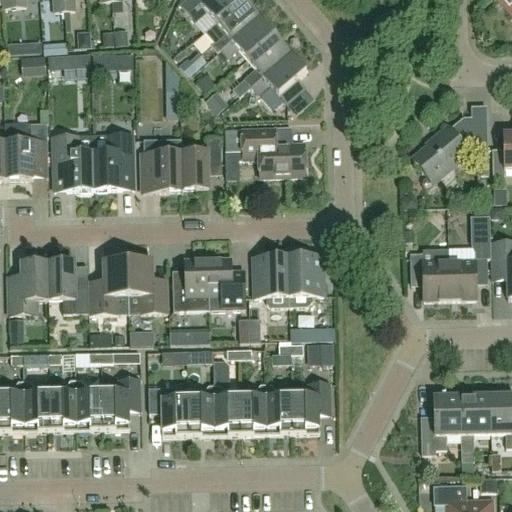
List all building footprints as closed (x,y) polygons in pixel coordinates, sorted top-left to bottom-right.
[(2,0),(3,13),(26,11),(25,0),(2,0)] [(64,16),(63,0),(52,0),(54,17),(64,16)] [(63,0),(64,16),(75,15),(73,0),(63,0)] [(216,28),(243,4),(239,0),(210,0),(207,3),(204,0),(191,0),(181,9),(195,26),(206,17),(215,28),(216,28)] [(511,0),(494,0),(511,20),(511,0)] [(216,28),(215,28),(204,37),(213,48),(210,50),(217,59),(220,56),(220,55),(259,23),(243,4),(216,28)] [(259,23),(220,55),(220,56),(227,63),(238,54),(247,64),(274,41),(259,23)] [(166,50),(184,37),(178,29),(160,43),(166,50)] [(113,36),(102,37),(103,51),(115,50),(113,36)] [(127,38),(115,39),(116,51),(128,50),(127,38)] [(274,41),(247,64),(255,74),(232,94),(239,102),(251,92),(290,59),(274,41)] [(22,47),(7,48),(8,60),(22,59),(22,47)] [(290,59),(251,92),(258,100),(269,91),(278,101),(279,100),(287,110),(305,94),(298,85),(306,78),(290,59)] [(197,75),(187,63),(179,70),(189,82),(197,75)] [(449,133),(447,131),(436,140),(438,142),(412,164),(432,188),(472,155),(487,155),(487,119),(471,119),(471,122),(463,122),(449,133)] [(47,166),(46,128),(4,129),(5,147),(6,185),(32,184),(32,169),(34,167),(47,166)] [(224,135),(225,157),(226,186),(237,185),(236,166),(243,166),(259,165),(259,183),(305,181),(304,149),(291,150),(291,133),(242,135),(224,135)] [(511,173),(511,137),(503,138),(503,154),(492,154),(492,181),(504,181),(504,174),(511,173)] [(134,194),(132,140),(106,141),(93,141),(93,158),(94,195),(134,194)] [(93,158),(93,141),(79,141),(52,142),(54,196),(94,195),(93,158)] [(206,143),(206,157),(181,157),(182,194),(183,194),(195,194),(195,195),(208,195),(207,171),(221,170),(221,142),(206,143)] [(143,158),(141,158),(142,198),(183,197),(183,194),(182,194),(181,157),(181,144),(143,145),(143,158)] [(489,180),(489,163),(478,163),(479,180),(489,180)] [(412,200),(404,200),(405,213),(417,213),(417,205),(412,200)] [(489,222),(471,222),(471,253),(474,257),(474,267),(449,267),(449,253),(448,253),(449,306),(476,305),(475,283),(487,283),(487,263),(490,263),(489,222)] [(413,235),(404,235),(404,247),(414,247),(413,235)] [(511,246),(491,247),(492,286),(507,285),(507,304),(511,304),(511,246)] [(422,254),(422,258),(410,259),(410,284),(422,284),(423,306),(449,306),(448,253),(422,254)] [(289,312),(288,261),(252,262),(254,303),(266,303),(266,308),(271,313),(289,312)] [(324,301),(323,261),(288,261),(289,312),(307,312),(312,307),(312,302),(324,301)] [(231,291),(231,263),(207,264),(209,302),(219,302),(219,305),(225,315),(245,315),(244,291),(231,291)] [(185,292),(172,292),(173,316),(209,315),(209,302),(207,264),(184,264),(185,292)] [(103,266),(104,286),(89,287),(90,320),(129,319),(127,265),(103,266)] [(151,265),(127,265),(129,319),(168,318),(167,285),(152,285),(151,265)] [(19,287),(8,287),(9,320),(37,319),(37,305),(48,305),(48,267),(22,268),(22,284),(19,287)] [(74,291),(73,267),(48,267),(48,305),(62,305),(63,319),(74,319),(89,318),(88,290),(74,291)] [(291,348),(335,347),(335,333),(290,334),(290,346),(291,346),(291,348)] [(140,351),(140,336),(129,336),(130,351),(140,351)] [(101,340),(89,340),(89,352),(101,352),(101,340)] [(291,346),(290,346),(290,347),(278,347),(278,361),(291,361),(291,350),(291,348),(291,346)] [(291,350),(291,361),(304,361),(303,350),(291,350)] [(334,350),(306,350),(307,371),(334,370),(334,350)] [(239,366),(239,355),(226,356),(227,366),(239,366)] [(251,355),(239,355),(239,366),(252,366),(251,355)] [(199,356),(187,357),(187,367),(200,367),(199,356)] [(114,358),(101,359),(101,369),(114,369),(114,358)] [(62,359),(49,360),(49,370),(62,370),(62,359)] [(88,359),(76,359),(76,368),(89,368),(88,359)] [(101,369),(101,359),(88,359),(89,368),(89,369),(101,369)] [(24,360),(10,360),(10,371),(23,371),(24,371),(24,360)] [(49,360),(24,360),(24,371),(23,371),(23,372),(50,372),(49,370),(49,360)] [(240,402),(225,402),(225,395),(226,392),(230,392),(229,370),(224,365),(213,365),(213,390),(215,441),(241,440),(240,402)] [(102,397),(103,435),(129,435),(129,417),(141,417),(141,384),(117,384),(117,396),(102,397)] [(66,397),(50,398),(51,437),(77,436),(76,385),(70,385),(65,390),(66,397)] [(81,385),(76,385),(77,436),(103,435),(102,397),(86,397),(86,390),(81,385)] [(14,399),(0,398),(0,437),(25,437),(24,386),(18,387),(14,391),(14,399)] [(50,391),(34,391),(28,386),(24,386),(25,437),(51,437),(50,398),(50,391)] [(307,400),(292,400),(293,439),(319,439),(319,421),(331,421),(331,388),(307,388),(307,400)] [(256,401),(240,402),(241,440),(267,440),(266,389),(260,389),(256,394),(256,401)] [(293,439),(292,400),(276,401),(276,394),(271,389),(266,389),(267,440),(293,439)] [(213,390),(209,390),(204,395),(204,402),(188,403),(189,442),(215,441),(213,390)] [(188,393),(148,394),(149,419),(162,419),(162,442),(189,442),(188,403),(188,393)] [(511,400),(490,401),(490,439),(505,439),(506,453),(511,453),(511,400)] [(461,440),(460,401),(434,402),(434,429),(421,429),(421,460),(435,460),(435,455),(446,455),(446,440),(461,440)] [(490,401),(460,401),(461,440),(461,467),(462,485),(474,485),(474,484),(492,484),(492,476),(474,476),(473,467),(474,467),(473,440),(490,439),(490,401)] [(479,498),(498,498),(498,485),(479,485),(479,498)]
